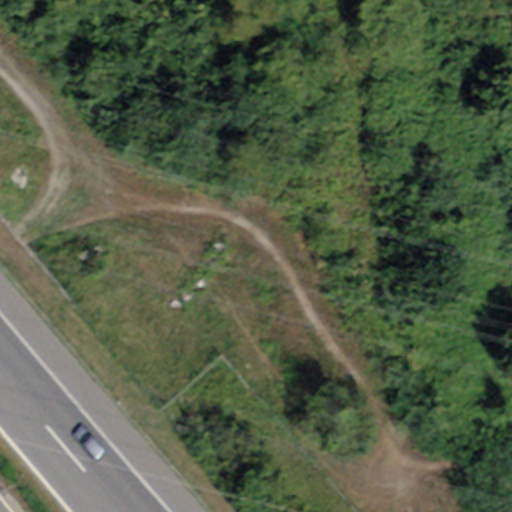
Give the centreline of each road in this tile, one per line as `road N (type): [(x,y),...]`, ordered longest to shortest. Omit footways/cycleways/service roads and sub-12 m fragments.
road 1 (track): [(90,172),(289,214),(399,447)]
road 2 (unclassified): [(0,243),(90,172),(0,61)]
road 3 (motorway): [(111,511),(0,376)]
